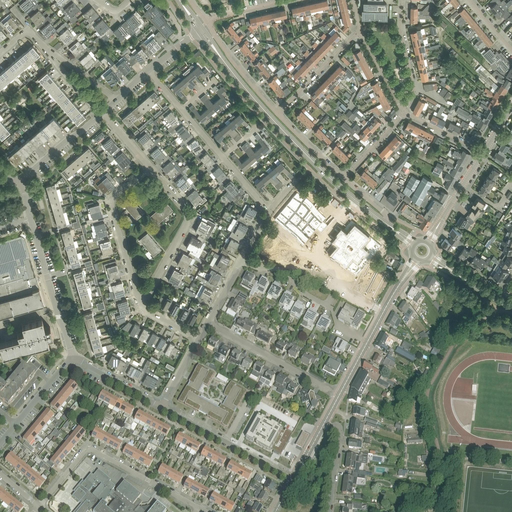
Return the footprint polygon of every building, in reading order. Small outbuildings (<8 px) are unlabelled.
[(24,0),(20,5),(23,9),(33,0),(24,0)] [(32,8),(34,10),(40,5),(38,3),(35,0),(33,0),(23,9),(27,13),(32,8)] [(58,6),(60,9),(65,4),(64,2),(66,0),(57,0),(60,4),(58,6)] [(325,0),(321,1),(322,8),(323,12),(328,11),(328,10),(332,10),(331,6),(328,7),(326,0),(325,0)] [(363,10),(363,18),(371,18),(371,17),(379,17),(379,18),(387,19),(388,11),(386,11),(387,3),(384,3),(383,0),(368,0),(367,3),(365,3),(364,4),(362,4),(362,10),(363,10)] [(451,1),(448,3),(444,7),(446,9),(453,4),(456,7),(460,3),(457,0),(452,0),(451,2),(451,1)] [(491,8),(495,13),(501,7),(496,1),(496,0),(491,0),(490,1),(494,5),(491,8)] [(68,13),(76,5),(73,1),(67,6),(65,4),(60,9),(62,11),(65,15),(68,13)] [(150,3),(148,1),(144,4),(147,8),(144,11),(163,32),(167,36),(175,29),(171,25),(167,21),(164,17),(163,15),(161,14),(163,12),(155,3),(153,5),(151,2),(150,3)] [(347,9),(346,3),(339,4),(341,11),(347,9)] [(436,8),(433,6),(430,3),(424,9),(427,13),(431,9),(433,11),(436,8)] [(30,17),(34,21),(42,13),(39,9),(41,7),(40,5),(34,10),(36,12),(30,17)] [(76,5),(68,13),(71,17),(69,19),(71,21),(76,17),(74,14),(80,9),(76,5)] [(305,22),(307,22),(306,20),(303,5),(297,7),(299,14),(302,13),(303,17),(304,20),(305,22)] [(92,6),(88,10),(83,14),(87,18),(95,11),(92,6)] [(293,15),(295,15),(296,21),(300,20),(299,14),(297,7),(291,8),(293,15)] [(501,7),(495,13),(499,18),(502,15),(505,19),(510,14),(506,8),(503,10),(501,7)] [(459,23),(460,22),(469,14),(464,8),(459,12),(462,15),(456,20),(459,23)] [(347,9),(341,11),(343,18),(349,16),(347,9)] [(95,11),(87,18),(90,22),(85,26),(87,28),(90,26),(95,22),(93,20),(99,15),(95,11)] [(11,16),(7,19),(15,28),(18,25),(15,21),(17,20),(15,18),(16,17),(11,12),(9,14),(11,16)] [(45,22),(50,17),(48,15),(46,17),(42,13),(34,21),(37,25),(43,20),(45,22)] [(136,17),(134,13),(130,17),(137,26),(141,22),(143,25),(145,23),(138,14),(138,15),(136,17)] [(466,20),(469,24),(474,20),(469,14),(460,22),(462,24),(464,22),(466,20)] [(265,31),(263,22),(261,15),(255,16),(257,23),(260,23),(262,33),(265,32),(265,31)] [(349,16),(343,18),(344,25),(351,23),(349,16)] [(41,29),(44,33),(53,26),(50,22),(52,19),(50,17),(45,22),(46,24),(41,29)] [(130,26),(128,28),(137,38),(139,36),(135,31),(139,28),(137,26),(130,17),(125,20),(130,26)] [(10,32),(15,28),(7,19),(3,23),(1,21),(0,21),(0,23),(4,28),(5,26),(10,32)] [(95,22),(90,26),(92,28),(94,26),(97,30),(106,23),(102,19),(97,24),(95,22)] [(464,34),(466,36),(474,29),(475,29),(479,25),(474,20),(469,24),(472,27),(464,34)] [(231,27),(234,24),(232,22),(225,28),(230,35),(235,31),(231,27)] [(59,35),(62,39),(71,31),(73,29),(68,23),(62,28),(64,30),(59,35)] [(96,42),(100,38),(105,34),(104,32),(110,27),(106,23),(97,30),(101,34),(94,40),(96,42)] [(133,39),(136,37),(137,38),(128,28),(126,30),(121,24),(117,27),(125,36),(127,39),(130,36),(133,39)] [(479,35),(484,31),(479,25),(475,29),(474,29),(466,36),(468,38),(471,37),(477,32),(479,35)] [(57,29),(53,26),(44,33),(48,37),(52,34),(57,29)] [(125,36),(117,27),(113,31),(116,35),(121,40),(125,36)] [(341,36),(335,31),(336,30),(334,28),(329,33),(331,35),(336,41),(341,36)] [(411,32),(412,38),(413,39),(426,36),(425,33),(422,34),(421,29),(417,30),(417,31),(416,31),(411,32)] [(71,31),(62,39),(66,43),(69,40),(70,41),(72,40),(73,40),(78,36),(77,34),(74,35),(71,31)] [(155,35),(150,40),(157,49),(161,46),(159,43),(165,38),(159,31),(155,35)] [(235,31),(230,35),(236,42),(244,36),(242,34),(239,36),(235,31)] [(479,35),(477,37),(479,40),(476,43),(474,45),(476,47),(478,45),(479,44),(482,43),(484,41),(489,37),(484,31),(479,35)] [(252,32),(247,37),(249,40),(253,38),(257,43),(259,42),(252,32)] [(69,48),(73,52),(82,44),(78,40),(80,38),(83,36),(81,33),(79,35),(78,36),(73,40),(75,42),(69,48)] [(320,37),(325,42),(323,44),(328,49),(332,45),(327,40),(322,35),(320,37)] [(331,35),(328,38),(327,40),(332,45),(336,41),(331,35)] [(414,46),(421,44),(421,45),(424,44),(423,39),(426,39),(426,36),(413,39),(414,46)] [(478,45),(476,47),(479,50),(480,48),(481,49),(487,44),(489,46),(490,46),(494,42),(489,37),(484,41),(482,43),(479,44),(478,45)] [(157,49),(150,40),(148,38),(144,41),(141,43),(146,49),(148,47),(153,53),(157,49)] [(239,46),(245,53),(250,49),(247,45),(249,43),(247,40),(243,43),(239,46)] [(316,46),(318,48),(324,54),(328,49),(323,44),(320,42),(318,44),(313,40),(311,42),(313,43),(316,46)] [(141,47),(137,51),(145,60),(149,56),(144,50),(146,49),(141,43),(139,45),(141,47)] [(82,51),(84,53),(89,48),(87,46),(85,48),(82,44),(73,52),(76,56),(82,51)] [(431,47),(428,47),(425,48),(424,44),(421,45),(421,44),(414,46),(416,53),(422,51),(429,50),(432,49),(431,47)] [(33,45),(29,48),(37,57),(40,54),(33,45)] [(273,45),(269,48),(274,54),(278,51),(273,45)] [(29,48),(26,51),(33,60),(37,57),(29,48)] [(89,48),(84,53),(86,55),(80,60),(83,64),(92,56),(89,52),(91,50),(89,48)] [(133,54),(138,59),(141,63),(145,60),(137,51),(135,48),(131,52),(133,54)] [(318,48),(314,53),(319,58),(324,54),(318,48)] [(490,48),(484,53),(483,54),(491,63),(497,69),(501,72),(509,77),(511,79),(511,64),(501,51),(499,53),(497,51),(495,52),(496,53),(495,53),(490,48)] [(253,54),(250,49),(245,53),(251,60),(258,54),(256,52),(253,54)] [(306,50),(305,52),(307,54),(310,57),(315,62),(319,58),(314,53),(312,50),(310,52),(309,52),(306,50)] [(358,59),(364,56),(361,50),(355,53),(352,54),(356,61),(358,59)] [(30,63),(33,60),(26,51),(22,54),(30,63)] [(416,53),(417,60),(424,58),(422,51),(416,53)] [(315,62),(310,57),(307,54),(305,52),(303,54),(305,56),(304,57),(307,60),(305,61),(311,67),(315,62)] [(26,66),(30,63),(22,54),(19,57),(26,66)] [(127,62),(129,60),(125,55),(118,60),(119,60),(120,62),(121,62),(128,71),(132,68),(127,62)] [(340,58),(347,65),(351,62),(343,55),(340,58)] [(93,63),(94,65),(100,60),(98,58),(95,60),(92,56),(83,64),(87,68),(93,63)] [(364,56),(358,59),(360,62),(356,64),(357,65),(354,67),(355,69),(358,67),(367,62),(364,56)] [(19,57),(15,60),(23,69),(26,66),(19,57)] [(438,59),(432,61),(429,62),(428,57),(424,58),(417,60),(419,67),(432,64),(438,62),(438,59)] [(254,64),(259,71),(264,67),(267,65),(261,58),(254,64)] [(307,71),(301,65),(299,63),(296,61),(294,58),(292,60),(295,62),(294,63),(297,65),(295,67),(294,67),(302,75),(307,71)] [(301,61),(298,59),(296,61),(299,63),(301,65),(307,71),(311,67),(305,61),(304,63),(301,60),(301,61)] [(19,72),(23,69),(15,60),(12,63),(19,72)] [(124,75),(128,71),(121,62),(120,62),(119,60),(115,63),(112,65),(117,70),(119,69),(124,75)] [(279,70),(282,67),(285,65),(284,61),(277,67),(279,70)] [(358,67),(355,69),(356,71),(359,70),(360,71),(363,69),(365,71),(371,68),(367,62),(358,67)] [(12,63),(8,66),(16,75),(19,72),(12,63)] [(497,69),(491,63),(489,65),(495,71),(492,74),(499,81),(502,83),(502,84),(508,88),(511,81),(511,80),(507,78),(500,73),(497,70),(496,69),(497,69)] [(419,67),(421,73),(427,72),(426,68),(430,67),(433,66),(432,64),(419,67)] [(112,69),(108,73),(116,82),(120,78),(115,72),(117,70),(112,65),(110,67),(112,69)] [(273,72),(271,69),(267,65),(264,67),(259,71),(265,78),(273,72)] [(344,77),(347,75),(350,78),(353,75),(347,69),(346,70),(340,65),(336,69),(344,77)] [(8,66),(5,69),(12,78),(16,75),(8,66)] [(198,66),(192,71),(196,76),(200,73),(204,78),(210,73),(206,68),(203,71),(198,66)] [(282,67),(279,70),(276,72),(279,76),(285,71),(282,67)] [(302,75),(294,67),(290,71),(298,80),(302,75)] [(368,78),(370,77),(374,75),(371,68),(365,71),(368,78)] [(504,95),(508,88),(502,84),(500,87),(489,76),(491,74),(485,68),(483,71),(481,70),(479,73),(497,91),(504,95)] [(5,69),(1,72),(9,81),(12,78),(5,69)] [(336,69),(332,74),(337,79),(339,77),(342,80),(344,77),(336,69)] [(38,79),(41,82),(50,75),(47,71),(38,79)] [(192,79),(196,76),(192,71),(185,76),(194,87),(197,85),(192,79)] [(9,81),(1,72),(0,73),(0,77),(5,84),(9,81)] [(429,79),(427,72),(421,73),(422,80),(429,79)] [(112,85),(116,82),(108,73),(104,76),(112,85)] [(335,86),(336,86),(338,88),(340,86),(337,84),(340,82),(337,79),(332,74),(328,78),(333,83),(335,86)] [(53,78),(50,75),(41,82),(44,86),(53,78)] [(185,76),(182,80),(179,76),(176,79),(179,82),(183,87),(187,84),(192,89),(194,87),(185,76)] [(268,82),(274,89),(279,85),(275,80),(277,78),(276,76),(268,82)] [(44,86),(47,89),(56,82),(53,78),(44,86)] [(328,78),(324,82),(329,88),(333,83),(328,78)] [(179,82),(176,79),(173,81),(176,84),(173,87),(181,98),(184,95),(179,90),(183,87),(179,82)] [(285,80),(279,85),(274,89),(279,96),(282,93),(285,96),(291,91),(287,87),(282,89),(281,87),(287,83),(285,80)] [(375,90),(381,87),(378,81),(372,84),(370,82),(361,87),(357,95),(359,99),(370,93),(368,90),(373,87),(375,90)] [(47,89),(50,92),(59,85),(56,82),(47,89)] [(327,94),(330,97),(332,95),(329,93),(332,90),(329,88),(324,82),(319,87),(325,92),(327,94)] [(50,92),(53,96),(62,88),(59,85),(50,92)] [(226,108),(226,106),(226,105),(229,102),(224,96),(227,93),(221,87),(216,92),(220,97),(217,100),(225,109),(226,108)] [(319,87),(315,91),(320,96),(325,92),(319,87)] [(379,97),(378,96),(384,93),(381,87),(375,90),(375,91),(373,92),(375,96),(371,98),(366,100),(367,103),(372,100),(375,99),(379,97)] [(444,97),(448,91),(443,87),(439,93),(444,97)] [(65,92),(62,88),(53,96),(56,99),(65,92)] [(485,88),(485,91),(487,92),(501,100),(504,95),(497,91),(495,93),(485,88)] [(154,91),(150,95),(155,102),(160,98),(154,91)] [(320,96),(315,91),(311,95),(316,101),(320,96)] [(56,99),(59,103),(68,95),(65,92),(56,99)] [(487,92),(486,95),(491,98),(492,97),(493,98),(491,101),(498,105),(501,100),(487,92)] [(384,93),(378,96),(379,97),(382,103),(387,100),(384,93)] [(59,103),(62,106),(71,99),(68,95),(59,103)] [(150,95),(145,99),(151,106),(155,102),(150,95)] [(421,96),(416,105),(422,108),(425,102),(422,100),(423,97),(421,96)] [(457,97),(453,105),(458,108),(456,111),(475,122),(474,124),(480,128),(480,127),(484,129),(487,123),(473,115),(473,114),(471,113),(472,112),(463,106),(459,105),(462,101),(462,100),(457,97)] [(224,109),(225,109),(217,100),(213,103),(208,98),(206,100),(215,110),(218,107),(221,110),(223,108),(224,109)] [(74,102),(71,99),(62,106),(65,110),(74,102)] [(146,110),(151,106),(145,99),(140,103),(146,110)] [(431,99),(429,104),(430,104),(429,106),(434,108),(437,102),(431,99)] [(490,118),(495,111),(482,102),(482,101),(480,99),(477,103),(486,109),(483,114),(490,118)] [(483,99),(482,101),(482,102),(495,111),(497,106),(491,102),(490,102),(487,100),(486,101),(483,99)] [(204,111),(208,116),(211,118),(213,116),(211,114),(215,110),(206,100),(203,102),(208,108),(204,111)] [(315,109),(318,106),(311,100),(309,103),(315,109)] [(376,106),(374,108),(376,110),(380,114),(383,111),(391,106),(387,100),(382,103),(376,106)] [(77,106),(74,102),(65,110),(68,113),(77,106)] [(347,107),(346,106),(342,102),(342,103),(339,105),(339,106),(344,111),(347,108),(347,107)] [(142,114),(146,110),(140,103),(136,107),(142,114)] [(424,118),(426,115),(423,114),(424,112),(421,111),(422,108),(416,105),(413,112),(419,115),(424,118)] [(441,114),(444,110),(445,107),(441,105),(436,116),(433,114),(430,120),(436,124),(441,114)] [(68,113),(71,116),(69,118),(80,109),(77,106),(68,113)] [(131,111),(139,119),(143,115),(142,114),(136,107),(131,111)] [(304,121),(308,117),(310,114),(306,110),(304,108),(297,115),(304,121)] [(83,113),(80,109),(69,118),(72,121),(73,119),(74,120),(83,113)] [(160,115),(162,118),(166,122),(175,115),(171,110),(170,112),(167,109),(160,115)] [(208,121),(211,118),(208,116),(204,111),(200,114),(196,109),(193,111),(202,122),(206,118),(208,121)] [(353,116),(355,114),(353,112),(350,110),(346,114),(350,118),(352,116),(353,116)] [(138,119),(139,119),(131,111),(126,115),(132,121),(137,118),(138,119)] [(473,111),(472,112),(471,113),(473,114),(473,115),(487,123),(490,118),(483,114),(478,111),(477,113),(473,111)] [(86,116),(83,113),(74,120),(77,123),(86,116)] [(231,117),(237,124),(241,121),(246,126),(248,124),(239,114),(236,117),(233,114),(231,117)] [(445,121),(447,118),(446,117),(441,114),(436,124),(443,127),(446,121),(445,121)] [(128,125),(132,121),(126,115),(122,119),(128,125)] [(167,129),(169,132),(178,125),(176,123),(179,120),(175,115),(166,122),(170,127),(167,129)] [(373,115),(369,119),(377,126),(381,122),(376,117),(373,115)] [(53,117),(50,120),(57,128),(61,126),(59,123),(57,122),(53,117)] [(231,117),(230,118),(228,119),(230,122),(227,124),(236,135),(238,133),(234,127),(237,124),(231,117)] [(315,118),(312,121),(308,117),(304,121),(310,127),(317,120),(315,118)] [(377,126),(369,119),(368,121),(367,121),(366,121),(364,119),(362,121),(373,131),(377,126)] [(50,120),(47,123),(54,131),(57,128),(50,120)] [(341,125),(350,134),(354,130),(345,121),(341,125)] [(363,125),(361,128),(369,135),(373,131),(362,121),(360,123),(363,125)] [(410,134),(412,131),(415,125),(409,121),(404,130),(404,131),(410,134)] [(452,131),(456,124),(450,122),(447,129),(452,131)] [(50,134),(54,131),(47,123),(43,126),(50,134)] [(178,125),(169,132),(171,134),(174,132),(178,136),(187,129),(183,124),(180,127),(178,125)] [(227,124),(221,130),(218,127),(225,135),(229,132),(233,137),(236,135),(227,124)] [(457,134),(460,130),(461,127),(456,124),(452,131),(457,134)] [(315,132),(321,138),(325,134),(321,129),(324,127),(321,125),(315,132)] [(421,128),(415,125),(412,131),(418,134),(421,128)] [(43,126),(40,129),(47,137),(50,134),(43,126)] [(478,129),(474,127),(473,126),(472,129),(475,131),(472,135),(479,139),(482,133),(477,131),(478,129)] [(7,127),(0,133),(0,136),(2,138),(10,131),(7,127)] [(225,135),(218,127),(216,130),(218,132),(214,136),(223,146),(225,144),(221,138),(225,135)] [(355,131),(359,135),(361,136),(365,140),(369,135),(361,128),(360,127),(355,131)] [(142,144),(149,137),(146,133),(148,131),(145,128),(140,133),(142,135),(138,139),(142,144)] [(423,139),(425,137),(428,131),(421,128),(418,134),(421,135),(420,138),(423,139)] [(36,132),(43,140),(47,137),(40,129),(36,132)] [(182,141),(184,143),(191,137),(190,135),(191,134),(187,129),(178,136),(182,141)] [(345,131),(340,136),(343,139),(348,133),(345,131)] [(429,143),(431,140),(434,134),(428,131),(425,137),(423,139),(429,143)] [(36,132),(33,135),(40,143),(43,140),(36,132)] [(105,135),(102,132),(93,139),(97,143),(105,135)] [(465,132),(462,137),(470,141),(470,140),(476,144),(479,139),(472,135),(471,138),(467,135),(467,133),(465,132)] [(327,144),(331,141),(334,137),(332,135),(330,138),(326,134),(325,134),(321,138),(327,144)] [(33,135),(30,138),(37,146),(40,143),(33,135)] [(400,147),(400,148),(405,142),(402,139),(401,140),(396,135),(392,140),(400,147)] [(102,147),(104,146),(107,149),(114,142),(110,137),(106,140),(104,138),(98,143),(102,147)] [(159,137),(153,142),(149,137),(142,144),(146,148),(150,145),(152,147),(158,142),(161,140),(159,137)] [(184,143),(186,146),(190,150),(192,148),(199,143),(195,138),(193,139),(191,137),(184,143)] [(37,146),(30,138),(26,141),(33,149),(37,146)] [(262,145),(258,148),(265,156),(267,154),(265,151),(269,148),(260,138),(257,140),(262,145)] [(388,144),(393,149),(396,152),(400,147),(392,140),(388,144)] [(26,141),(23,143),(30,152),(33,149),(26,141)] [(507,151),(511,153),(511,148),(509,147),(510,146),(503,141),(499,148),(503,150),(506,152),(507,151)] [(107,156),(109,159),(116,153),(114,150),(118,147),(114,142),(107,149),(105,150),(109,155),(107,156)] [(162,151),(158,147),(160,145),(158,142),(152,147),(154,149),(150,153),(154,157),(162,151)] [(332,149),(338,155),(343,150),(339,146),(341,144),(339,142),(332,149)] [(19,147),(26,155),(30,152),(23,143),(19,147)] [(194,155),(196,157),(201,152),(200,150),(203,147),(199,143),(192,148),(196,153),(194,155)] [(388,144),(384,149),(392,156),(396,152),(393,149),(388,144)] [(256,159),(262,153),(264,156),(265,156),(258,148),(254,152),(250,146),(247,149),(256,159)] [(452,146),(450,149),(454,151),(454,152),(467,159),(471,153),(464,149),(462,152),(452,146)] [(19,147),(16,149),(23,158),(26,155),(19,147)] [(84,151),(90,158),(94,154),(89,147),(84,151)] [(14,148),(11,151),(20,161),(23,158),(16,149),(16,150),(14,148)] [(249,156),(246,159),(250,164),(256,159),(247,149),(245,151),(249,156)] [(385,158),(387,156),(389,159),(392,156),(384,149),(380,153),(385,158)] [(352,154),(349,152),(347,155),(343,150),(338,155),(345,161),(352,154)] [(501,163),(502,162),(505,165),(506,164),(510,166),(511,162),(511,158),(509,157),(508,159),(505,157),(507,155),(504,153),(500,150),(498,153),(497,152),(493,158),(497,160),(501,163)] [(20,161),(11,151),(12,153),(9,156),(16,164),(20,161)] [(85,162),(90,158),(84,151),(79,155),(85,162)] [(111,161),(115,158),(119,163),(127,156),(122,151),(118,155),(116,153),(109,159),(110,161),(111,161)] [(162,151),(154,157),(158,163),(162,159),(164,161),(170,156),(168,154),(165,156),(162,151)] [(204,155),(201,152),(196,157),(198,160),(200,158),(204,162),(211,156),(207,152),(204,155)] [(454,152),(452,154),(451,156),(458,160),(457,161),(464,165),(467,159),(454,152)] [(85,162),(79,155),(75,159),(81,166),(85,162)] [(119,163),(116,165),(120,170),(121,169),(123,172),(129,167),(126,164),(131,161),(127,156),(119,163)] [(172,159),(170,156),(164,161),(166,164),(162,167),(166,172),(176,163),(172,159)] [(206,168),(208,171),(213,166),(212,164),(215,161),(211,156),(204,162),(208,167),(206,168)] [(250,164),(246,159),(242,162),(237,157),(234,159),(243,170),(247,166),(250,164)] [(455,165),(447,160),(444,158),(443,161),(446,163),(461,171),(464,165),(457,161),(455,165)] [(70,163),(76,170),(81,166),(75,159),(70,163)] [(275,167),(279,172),(283,169),(287,174),(290,172),(281,162),(275,167)] [(401,170),(403,166),(398,162),(393,167),(392,168),(397,172),(399,173),(399,172),(401,170)] [(435,167),(442,171),(444,166),(437,162),(435,167)] [(76,170),(70,163),(66,167),(72,174),(76,170)] [(176,175),(182,171),(185,168),(184,167),(183,165),(180,168),(176,163),(166,172),(171,177),(175,173),(176,175)] [(461,171),(446,163),(444,165),(453,170),(451,173),(453,175),(457,177),(461,171)] [(410,168),(405,165),(404,165),(403,166),(401,170),(407,174),(410,168)] [(212,172),(216,177),(223,171),(219,166),(215,169),(213,166),(208,171),(210,174),(212,172)] [(67,178),(72,174),(66,167),(61,171),(67,178)] [(268,173),(277,183),(279,181),(275,176),(279,172),(275,167),(268,173)] [(367,181),(371,176),(367,172),(369,169),(367,167),(360,175),(367,181)] [(489,175),(495,180),(500,172),(494,167),(489,175)] [(384,181),(380,185),(381,186),(378,190),(381,193),(384,189),(390,182),(389,182),(393,178),(390,176),(395,170),(393,168),(384,178),(386,179),(385,179),(384,181)] [(184,173),(182,171),(176,175),(179,178),(174,181),(178,186),(186,179),(188,178),(184,173)] [(216,180),(220,185),(218,187),(227,179),(225,176),(227,175),(223,171),(216,177),(218,179),(216,180)] [(100,178),(109,188),(113,184),(110,180),(112,178),(108,172),(100,178)] [(444,186),(446,187),(450,189),(457,178),(447,172),(443,178),(447,181),(444,186)] [(268,173),(266,174),(265,173),(262,173),(259,175),(266,183),(270,180),(274,185),(277,183),(268,173)] [(374,174),(374,173),(371,176),(367,181),(374,187),(381,179),(374,174)] [(266,183),(259,175),(262,178),(255,184),(264,194),(267,192),(262,186),(266,183)] [(443,202),(426,192),(430,185),(430,186),(433,181),(424,176),(423,178),(421,180),(412,175),(406,186),(402,192),(406,195),(411,198),(419,204),(423,207),(426,209),(429,211),(435,215),(435,214),(439,208),(443,202)] [(497,181),(495,180),(489,175),(483,184),(490,188),(492,189),(497,181)] [(109,188),(100,178),(100,179),(99,176),(94,181),(95,183),(93,185),(98,190),(100,188),(104,192),(109,188)] [(190,184),(186,180),(186,179),(178,186),(183,191),(187,187),(189,190),(194,185),(192,182),(190,184)] [(228,190),(224,194),(235,185),(231,180),(229,181),(227,179),(218,187),(221,190),(225,187),(228,190)] [(48,192),(56,189),(55,184),(46,186),(48,192)] [(483,184),(478,192),(484,196),(490,188),(483,184)] [(191,200),(198,194),(194,189),(196,188),(194,185),(189,190),(191,192),(187,196),(191,200)] [(230,201),(232,199),(239,193),(237,190),(239,189),(235,185),(224,194),(230,201)] [(430,186),(430,185),(426,192),(443,202),(448,193),(442,190),(440,194),(434,191),(436,189),(430,186)] [(48,192),(50,198),(58,195),(56,189),(48,192)] [(394,204),(398,200),(398,199),(395,197),(397,195),(392,191),(387,198),(394,204)] [(242,196),(241,195),(239,193),(232,199),(234,201),(235,203),(243,196),(242,196)] [(198,194),(191,200),(195,205),(199,202),(201,204),(207,199),(204,197),(202,198),(198,194)] [(51,204),(60,201),(58,195),(50,198),(51,204)] [(406,195),(402,199),(408,203),(411,198),(406,195)] [(127,209),(135,202),(130,197),(131,197),(130,196),(122,204),(123,204),(127,209)] [(470,214),(475,219),(479,213),(481,214),(485,209),(483,208),(486,203),(477,198),(474,203),(472,201),(471,204),(475,206),(473,209),(471,208),(468,212),(470,214)] [(326,217),(305,200),(284,225),(305,242),(326,217)] [(62,207),(60,201),(51,204),(53,209),(62,207)] [(89,207),(91,213),(101,210),(99,204),(94,205),(93,202),(86,204),(87,207),(89,207)] [(127,209),(132,214),(139,208),(135,202),(127,209)] [(166,203),(161,207),(168,215),(173,210),(173,211),(166,202),(166,203)] [(257,210),(248,205),(246,204),(243,209),(246,211),(254,215),(257,210)] [(63,213),(62,207),(53,209),(55,215),(63,213)] [(162,219),(168,215),(161,207),(156,212),(162,219)] [(425,213),(424,216),(425,217),(431,221),(435,215),(429,211),(426,209),(423,207),(421,210),(425,213)] [(144,213),(139,208),(132,214),(136,219),(136,220),(144,213),(144,212),(144,213)] [(91,222),(98,220),(97,217),(103,216),(101,210),(91,213),(93,218),(86,220),(87,223),(91,222)] [(241,215),(239,218),(245,221),(247,219),(251,221),(254,215),(246,211),(243,216),(241,215)] [(150,216),(157,225),(158,224),(157,224),(162,219),(156,212),(151,216),(150,216)] [(55,215),(56,221),(65,219),(63,213),(55,215)] [(417,216),(419,217),(417,220),(422,222),(419,226),(426,230),(429,226),(432,221),(431,221),(425,217),(424,216),(419,213),(417,216)] [(470,214),(465,218),(461,216),(457,222),(461,225),(463,226),(468,229),(471,223),(472,224),(476,220),(475,219),(470,214)] [(239,218),(238,217),(234,225),(233,225),(245,232),(248,226),(244,224),(245,221),(239,218)] [(65,219),(56,221),(58,227),(67,224),(65,219)] [(201,219),(198,225),(207,230),(209,225),(212,226),(214,223),(212,222),(207,219),(206,222),(201,219)] [(95,225),(96,231),(106,228),(104,222),(99,223),(98,220),(91,222),(92,226),(95,225)] [(209,231),(207,230),(198,225),(195,231),(200,233),(198,236),(204,240),(206,236),(209,231)] [(232,231),(230,234),(237,237),(238,235),(242,237),(245,232),(233,225),(230,230),(232,231)] [(347,235),(342,231),(335,239),(340,244),(334,251),(337,253),(336,254),(344,261),(345,260),(347,262),(349,260),(353,255),(358,259),(366,250),(361,246),(368,237),(366,235),(358,228),(355,226),(347,235)] [(97,240),(104,239),(103,235),(108,234),(106,228),(96,231),(97,233),(95,234),(96,237),(93,238),(94,241),(97,240)] [(454,236),(452,239),(460,244),(462,246),(464,243),(460,240),(459,240),(461,238),(459,237),(461,233),(457,231),(453,228),(449,233),(454,236)] [(62,232),(63,238),(72,235),(70,230),(62,232)] [(140,240),(144,245),(152,239),(147,234),(148,233),(139,240),(140,240)] [(235,240),(237,237),(230,234),(229,237),(228,238),(230,239),(228,243),(236,247),(239,242),(235,240)] [(0,241),(0,282),(24,276),(24,278),(35,275),(24,237),(21,235),(0,241)] [(74,241),(72,235),(63,238),(65,244),(74,241)] [(192,236),(189,242),(198,247),(198,246),(200,247),(203,242),(204,240),(198,236),(197,239),(192,236)] [(267,254),(275,241),(267,237),(262,246),(266,248),(264,253),(265,253),(267,254)] [(458,243),(460,244),(452,239),(450,242),(445,238),(442,244),(450,249),(452,246),(454,248),(458,243)] [(104,239),(97,240),(98,243),(100,243),(102,249),(111,246),(110,239),(104,241),(104,239)] [(152,239),(144,245),(149,250),(156,244),(152,239)] [(511,247),(509,246),(510,243),(506,242),(506,241),(503,240),(502,244),(505,245),(503,251),(506,252),(509,253),(511,254),(511,247)] [(67,250),(75,247),(74,241),(65,244),(67,250)] [(275,241),(267,254),(270,256),(271,256),(273,252),(277,254),(282,245),(275,241)] [(191,250),(189,253),(195,256),(198,257),(200,254),(197,253),(200,247),(198,246),(198,247),(189,242),(186,247),(191,250)] [(228,243),(226,242),(223,247),(221,250),(228,253),(229,251),(233,253),(236,247),(228,243)] [(153,256),(162,249),(161,249),(156,244),(149,250),(153,256)] [(280,261),(282,263),(289,249),(282,245),(277,254),(281,256),(279,261),(280,261)] [(113,252),(111,246),(102,249),(103,254),(101,255),(102,258),(109,256),(108,253),(113,252)] [(67,250),(68,255),(77,253),(75,247),(67,250)] [(467,254),(470,256),(474,250),(471,248),(469,250),(464,247),(462,251),(459,255),(464,259),(467,254)] [(292,262),(297,253),(289,249),(282,263),(285,264),(288,260),(292,262)] [(217,258),(227,264),(230,258),(226,256),(228,253),(221,250),(220,253),(222,254),(221,256),(215,252),(213,255),(213,256),(217,258)] [(475,266),(475,265),(480,258),(475,255),(477,252),(474,250),(470,256),(473,258),(470,262),(475,266)] [(401,269),(404,263),(398,260),(400,258),(400,257),(398,256),(397,256),(395,255),(395,254),(390,251),(388,255),(395,260),(393,264),(401,269)] [(183,252),(180,258),(189,263),(192,257),(194,259),(195,256),(189,253),(188,255),(183,252)] [(511,257),(508,255),(509,253),(506,252),(502,259),(500,262),(506,265),(508,263),(511,265),(511,257)] [(68,255),(70,261),(79,259),(77,253),(68,255)] [(297,253),(292,262),(296,264),(294,269),(297,271),(304,257),(297,253)] [(303,268),(307,270),(312,261),(304,257),(297,271),(300,272),(303,268)] [(487,266),(487,265),(491,260),(488,258),(486,261),(481,257),(480,258),(475,265),(480,269),(484,264),(487,266)] [(186,272),(187,272),(189,274),(191,271),(189,270),(191,267),(188,265),(189,263),(180,258),(177,264),(182,266),(180,269),(186,272)] [(227,264),(217,258),(213,266),(221,271),(223,268),(224,269),(227,264)] [(80,265),(79,259),(70,261),(72,267),(80,265)] [(309,277),(312,279),(319,266),(312,261),(307,270),(311,273),(309,277)] [(500,262),(499,261),(497,263),(494,269),(493,269),(496,271),(497,271),(497,272),(504,276),(505,277),(509,272),(504,268),(506,265),(500,262)] [(103,264),(104,268),(105,270),(108,270),(109,273),(118,270),(117,264),(111,265),(110,262),(103,264)] [(209,272),(212,273),(211,275),(218,280),(221,274),(220,273),(221,271),(213,266),(209,272)] [(327,270),(319,266),(312,279),(315,280),(315,281),(318,276),(322,279),(327,270)] [(364,276),(362,274),(353,290),(372,300),(385,275),(369,266),(364,276)] [(174,269),(171,274),(180,279),(183,274),(185,275),(186,272),(180,269),(179,271),(174,269)] [(73,273),(75,279),(84,276),(82,270),(73,273)] [(108,279),(109,282),(116,280),(115,277),(120,276),(118,270),(109,273),(110,278),(108,279)] [(327,270),(322,279),(326,281),(324,285),(325,286),(327,287),(334,274),(327,270)] [(497,271),(496,271),(493,276),(490,274),(488,277),(494,281),(496,278),(501,281),(504,276),(497,272),(497,271)] [(250,291),(252,291),(256,283),(257,282),(253,280),(255,277),(254,277),(255,276),(253,275),(252,276),(247,273),(243,281),(247,283),(245,287),(250,290),(250,291)] [(183,281),(180,279),(171,274),(168,280),(173,283),(171,285),(178,289),(179,286),(180,286),(183,281)] [(39,287),(35,275),(24,278),(24,276),(0,282),(0,316),(44,304),(42,299),(39,287)] [(216,285),(218,280),(211,275),(210,275),(207,280),(203,278),(197,275),(196,278),(201,280),(201,281),(202,281),(204,282),(210,286),(212,283),(216,285)] [(75,279),(77,284),(85,282),(84,276),(75,279)] [(417,285),(422,287),(430,292),(434,286),(436,282),(428,277),(424,285),(422,284),(422,283),(419,282),(417,285)] [(259,285),(256,283),(252,291),(255,293),(258,294),(259,292),(264,294),(269,284),(267,283),(268,281),(262,278),(259,285)] [(112,285),(114,291),(124,288),(122,282),(117,283),(116,280),(109,282),(110,286),(112,285)] [(78,290),(87,288),(90,287),(89,281),(85,282),(77,284),(78,290)] [(204,286),(202,291),(210,296),(213,290),(209,288),(210,286),(204,282),(203,284),(202,285),(204,286)] [(268,295),(273,298),(274,295),(278,297),(282,290),(277,287),(279,285),(275,282),(268,295)] [(412,289),(408,297),(410,298),(413,300),(417,303),(422,295),(420,294),(422,291),(420,290),(416,287),(414,290),(412,289)] [(89,294),(87,288),(78,290),(80,296),(89,294)] [(114,300),(121,298),(120,295),(125,294),(124,288),(114,291),(108,292),(110,299),(113,298),(114,300)] [(207,301),(210,296),(202,291),(199,296),(197,295),(195,298),(201,302),(203,299),(207,301)] [(279,304),(284,307),(291,311),(295,303),(293,302),(294,299),(289,296),(291,293),(287,291),(279,304)] [(90,299),(89,294),(80,296),(82,302),(90,299)] [(166,310),(167,307),(171,299),(167,297),(166,299),(161,296),(158,302),(162,305),(161,307),(166,310)] [(117,303),(119,309),(129,306),(127,300),(122,301),(121,298),(114,300),(115,304),(117,303)] [(176,312),(179,306),(180,304),(176,302),(176,301),(172,298),(171,299),(167,307),(171,310),(170,312),(174,314),(176,312)] [(92,305),(90,299),(82,302),(84,308),(92,305)] [(228,310),(233,312),(236,314),(240,307),(243,308),(245,303),(238,299),(236,302),(233,301),(228,310)] [(411,300),(409,303),(417,314),(421,308),(418,307),(419,305),(411,300)] [(291,314),(296,317),(297,315),(301,317),(302,314),(305,316),(307,312),(304,311),(305,309),(300,306),(302,303),(298,301),(291,314)] [(442,310),(436,301),(432,304),(438,312),(442,310)] [(180,303),(180,304),(179,306),(176,312),(180,315),(179,317),(183,319),(184,317),(189,309),(184,307),(185,306),(180,303)] [(404,303),(399,310),(403,313),(404,314),(404,315),(410,319),(412,316),(414,313),(409,309),(410,308),(408,306),(407,305),(404,303)] [(366,315),(346,304),(338,320),(346,324),(350,326),(357,330),(362,322),(363,323),(365,320),(363,319),(366,315)] [(120,314),(118,315),(116,316),(117,319),(121,318),(126,316),(125,313),(131,312),(129,306),(119,309),(120,314)] [(195,309),(190,307),(189,309),(184,317),(189,319),(187,322),(192,324),(198,314),(193,311),(195,309)] [(316,326),(317,323),(320,319),(317,317),(318,316),(313,313),(315,310),(311,308),(303,321),(308,323),(307,325),(312,327),(313,324),(316,326)] [(83,314),(85,320),(94,317),(92,312),(83,314)] [(316,328),(321,330),(323,328),(327,330),(331,322),(326,319),(327,317),(323,314),(316,328)] [(387,324),(391,327),(393,328),(399,317),(392,314),(387,324)] [(405,316),(402,320),(406,326),(410,320),(405,316)] [(95,323),(94,317),(85,320),(87,326),(95,323)] [(243,330),(249,321),(245,319),(244,322),(237,318),(233,326),(237,328),(238,327),(243,330)] [(52,336),(53,336),(50,326),(49,326),(49,327),(45,328),(44,326),(42,319),(22,325),(24,331),(17,333),(17,334),(18,334),(19,337),(2,342),(0,342),(0,354),(1,357),(1,356),(3,355),(3,356),(13,353),(42,344),(49,342),(48,339),(47,337),(52,335),(52,336)] [(254,335),(259,326),(249,321),(243,330),(250,333),(254,335)] [(129,333),(134,335),(135,333),(139,336),(143,330),(138,327),(139,325),(135,323),(134,325),(129,322),(122,328),(130,332),(129,333)] [(87,326),(88,332),(97,329),(95,323),(87,326)] [(262,342),(268,331),(259,326),(254,335),(257,336),(256,338),(262,342)] [(144,338),(148,341),(151,334),(147,332),(148,330),(144,327),(143,330),(139,336),(138,338),(142,340),(144,338)] [(90,337),(99,335),(97,329),(88,332),(90,337)] [(277,339),(272,336),(273,334),(268,331),(262,342),(269,345),(270,343),(274,344),(277,339)] [(152,343),(157,346),(161,338),(157,335),(153,332),(151,334),(148,341),(147,343),(151,345),(152,343)] [(382,334),(377,342),(385,345),(384,346),(387,347),(389,343),(391,340),(388,338),(389,338),(386,336),(382,334)] [(90,337),(92,343),(100,341),(99,335),(90,337)] [(163,355),(165,352),(169,344),(165,342),(166,339),(161,337),(161,338),(157,346),(156,347),(160,350),(158,352),(163,355)] [(217,353),(222,343),(219,342),(212,338),(208,346),(215,349),(214,351),(217,353)] [(335,344),(338,345),(336,349),(343,354),(346,349),(349,350),(351,346),(338,339),(335,344)] [(93,349),(102,347),(100,341),(92,343),(93,349)] [(170,342),(169,344),(165,352),(169,355),(170,353),(175,355),(178,349),(173,346),(175,344),(170,342)] [(280,342),(278,345),(276,349),(283,353),(284,350),(287,352),(288,349),(291,344),(287,342),(285,345),(280,342)] [(377,342),(375,346),(375,347),(375,348),(378,349),(378,348),(382,351),(384,352),(383,352),(387,354),(389,352),(392,354),(394,351),(390,349),(387,347),(384,346),(385,345),(377,342)] [(226,358),(228,355),(230,351),(224,347),(225,345),(222,343),(217,353),(220,354),(219,355),(226,358)] [(291,344),(288,349),(291,351),(290,354),(289,354),(289,355),(289,356),(295,360),(299,353),(295,351),(297,347),(291,344)] [(329,355),(331,350),(324,346),(322,351),(329,355)] [(104,352),(102,347),(93,349),(95,355),(104,352)] [(399,347),(396,352),(414,362),(415,360),(416,357),(409,353),(399,347)] [(434,349),(431,355),(438,359),(441,353),(434,349)] [(235,351),(233,355),(231,358),(237,362),(236,364),(239,365),(244,356),(242,354),(241,354),(235,351)] [(120,359),(121,357),(116,354),(113,352),(110,358),(108,362),(116,367),(120,359)] [(317,359),(313,357),(309,355),(308,357),(305,356),(303,359),(301,363),(308,367),(311,363),(314,364),(317,359)] [(249,371),(251,368),(253,363),(246,360),(248,357),(244,356),(239,365),(242,367),(249,371)] [(394,363),(395,363),(386,358),(385,360),(383,359),(377,356),(373,362),(377,364),(382,367),(384,364),(389,367),(390,366),(394,367),(396,364),(394,363)] [(132,376),(138,365),(132,363),(134,360),(131,358),(129,361),(125,369),(128,371),(127,373),(132,376)] [(125,369),(129,361),(127,360),(126,362),(120,359),(116,367),(121,370),(122,368),(125,369)] [(335,376),(340,366),(333,362),(333,361),(329,359),(324,369),(328,371),(327,373),(331,375),(331,374),(335,376)] [(363,368),(363,369),(367,371),(371,373),(372,371),(378,374),(380,371),(379,370),(380,368),(374,366),(371,364),(371,365),(366,362),(364,366),(364,365),(363,367),(363,368)] [(34,374),(21,363),(3,384),(0,381),(0,399),(3,402),(5,404),(8,406),(11,402),(12,402),(14,400),(13,399),(15,397),(16,398),(18,395),(17,394),(20,391),(21,392),(23,389),(22,389),(25,385),(26,386),(28,384),(27,383),(29,380),(30,381),(33,378),(32,377),(34,374)] [(257,363),(253,371),(251,375),(258,379),(259,376),(262,378),(267,368),(264,366),(264,367),(257,363)] [(215,373),(208,369),(199,364),(196,368),(194,371),(190,379),(189,382),(190,382),(188,386),(199,392),(203,384),(208,386),(209,384),(211,380),(213,377),(215,373)] [(141,378),(146,370),(147,368),(145,366),(143,369),(138,365),(132,376),(137,379),(138,377),(141,378)] [(267,368),(262,378),(260,380),(264,382),(265,380),(271,383),(273,380),(275,375),(269,372),(270,370),(267,368)] [(154,374),(154,373),(149,371),(148,371),(146,370),(141,378),(144,380),(143,381),(148,384),(152,376),(154,374)] [(352,389),(358,393),(358,395),(361,396),(366,388),(362,386),(366,380),(369,382),(371,379),(367,377),(368,375),(366,374),(361,371),(352,389)] [(228,379),(219,374),(217,378),(226,383),(228,379)] [(276,383),(274,387),(281,391),(282,389),(284,390),(286,388),(289,380),(287,379),(286,379),(280,375),(278,380),(276,383)] [(159,377),(158,379),(152,376),(148,384),(153,387),(156,383),(158,385),(162,379),(159,377)] [(388,379),(385,377),(382,376),(380,379),(387,383),(389,384),(391,386),(392,383),(388,381),(388,379)] [(284,390),(282,394),(287,396),(288,392),(293,395),(294,395),(295,395),(299,389),(298,388),(291,384),(293,382),(289,380),(286,388),(284,390)] [(73,392),(77,387),(71,381),(66,386),(73,392)] [(228,397),(223,406),(234,412),(236,408),(237,408),(239,406),(241,402),(243,398),(248,391),(231,382),(227,389),(224,395),(228,397)] [(62,391),(69,397),(73,392),(66,386),(62,391)] [(201,393),(199,392),(188,386),(187,386),(180,397),(178,401),(183,403),(184,402),(185,403),(185,404),(192,408),(196,411),(199,412),(199,411),(205,401),(199,397),(201,393)] [(310,406),(308,411),(306,410),(302,418),(304,419),(308,421),(311,416),(310,416),(311,413),(313,414),(316,409),(317,409),(318,407),(318,406),(319,405),(319,404),(318,403),(316,404),(315,402),(316,402),(315,401),(321,399),(321,398),(317,395),(315,396),(314,394),(304,388),(303,391),(301,389),(298,394),(297,395),(302,398),(301,400),(302,403),(310,401),(311,405),(310,406)] [(349,401),(354,402),(359,403),(361,396),(358,395),(358,393),(352,389),(349,401)] [(62,391),(58,396),(65,402),(68,404),(72,399),(69,397),(62,391)] [(102,392),(100,396),(98,399),(104,402),(108,394),(102,392)] [(113,397),(108,394),(104,402),(109,405),(113,397)] [(61,407),(65,402),(58,396),(54,401),(61,407)] [(114,408),(118,400),(113,397),(109,405),(114,408)] [(118,400),(114,408),(119,411),(124,403),(118,400)] [(57,412),(61,407),(54,401),(50,406),(57,412)] [(207,417),(208,417),(209,418),(217,422),(221,424),(222,423),(223,424),(222,425),(227,428),(229,424),(231,420),(235,412),(234,412),(223,406),(221,405),(219,408),(205,401),(199,411),(208,415),(207,417)] [(119,411),(125,413),(129,406),(124,403),(119,411)] [(129,406),(125,413),(130,416),(134,409),(129,406)] [(353,415),(358,416),(360,416),(365,417),(366,410),(361,409),(354,408),(353,415)] [(43,415),(52,422),(54,419),(52,418),(54,415),(51,413),(47,410),(43,415)] [(134,419),(140,422),(144,414),(139,411),(134,419)] [(65,421),(71,415),(68,412),(67,412),(61,418),(65,421)] [(140,422),(145,425),(149,417),(144,414),(140,422)] [(39,419),(46,425),(50,420),(52,422),(43,415),(39,419)] [(122,427),(124,428),(126,429),(131,419),(129,417),(125,423),(122,427)] [(154,420),(149,417),(145,425),(143,427),(149,430),(150,428),(154,420)] [(251,438),(250,440),(254,442),(255,441),(260,444),(260,446),(267,450),(268,448),(274,451),(273,453),(274,451),(281,455),(293,433),(286,429),(285,431),(279,428),(280,426),(272,422),(271,424),(265,421),(266,419),(262,417),(261,419),(258,417),(247,437),(251,438)] [(366,418),(364,421),(365,421),(377,426),(378,422),(366,418)] [(46,425),(39,419),(35,424),(42,430),(46,425)] [(126,429),(130,431),(129,432),(133,434),(134,431),(130,429),(132,427),(131,426),(134,420),(131,419),(126,429)] [(160,423),(154,420),(150,428),(156,431),(160,423)] [(353,422),(351,429),(359,430),(363,431),(364,428),(364,424),(360,424),(360,423),(357,422),(353,422)] [(161,433),(165,426),(160,423),(156,431),(161,433)] [(35,424),(31,429),(38,435),(42,430),(35,424)] [(165,426),(161,433),(166,436),(170,429),(165,426)] [(82,438),(86,433),(79,427),(75,432),(82,438)] [(97,439),(101,431),(96,428),(92,436),(97,439)] [(31,429),(27,434),(34,440),(38,435),(31,429)] [(351,429),(350,437),(355,438),(358,438),(362,439),(362,437),(363,434),(363,431),(359,430),(351,429)] [(102,442),(106,434),(108,432),(104,430),(103,432),(101,431),(97,439),(102,442)] [(77,443),(82,438),(75,432),(70,437),(77,443)] [(310,436),(303,433),(296,447),(303,450),(310,436)] [(23,444),(27,448),(32,451),(34,449),(30,445),(34,440),(27,434),(23,439),(26,442),(23,444)] [(107,445),(112,437),(111,437),(106,434),(102,442),(107,445)] [(179,434),(175,441),(180,444),(184,437),(179,434)] [(73,448),(77,443),(70,437),(66,442),(73,448)] [(117,440),(112,437),(107,445),(113,448),(117,440)] [(117,440),(113,448),(118,451),(122,443),(123,442),(122,441),(123,439),(119,437),(117,440)] [(184,437),(180,444),(186,447),(190,439),(184,437)] [(190,439),(186,447),(191,450),(195,442),(190,439)] [(62,447),(69,453),(73,448),(66,442),(62,447)] [(127,444),(127,446),(122,453),(128,456),(132,449),(134,445),(129,442),(128,444),(127,444)] [(195,442),(191,450),(196,453),(200,445),(195,442)] [(62,447),(58,452),(65,458),(69,453),(62,447)] [(206,458),(210,451),(205,448),(201,455),(206,458)] [(132,449),(128,456),(133,459),(137,451),(132,449)] [(137,451),(133,459),(138,462),(143,454),(137,451)] [(215,454),(210,451),(206,458),(211,461),(215,454)] [(61,463),(65,458),(58,452),(54,457),(61,463)] [(10,464),(16,457),(11,453),(5,460),(10,464)] [(143,454),(138,462),(144,465),(148,457),(143,454)] [(191,462),(186,459),(185,461),(192,465),(198,456),(195,454),(191,461),(191,462)] [(215,454),(211,461),(217,464),(221,457),(215,454)] [(347,462),(359,464),(360,457),(360,456),(351,454),(351,456),(348,455),(347,462)] [(200,457),(198,456),(192,465),(200,470),(201,467),(196,465),(200,457)] [(15,468),(21,461),(16,457),(10,464),(15,468)] [(57,467),(61,463),(54,457),(50,462),(50,461),(50,462),(45,458),(43,461),(52,468),(54,465),(57,467)] [(148,457),(144,465),(149,468),(153,460),(148,457)] [(226,459),(221,457),(217,464),(222,467),(226,459)] [(20,473),(26,466),(21,461),(15,468),(20,473)] [(226,469),(232,472),(236,465),(230,462),(226,469)] [(354,471),(355,471),(358,472),(358,475),(366,476),(366,472),(359,471),(360,468),(361,467),(362,464),(359,464),(347,462),(346,469),(349,469),(349,471),(354,471)] [(163,475),(167,468),(162,465),(158,473),(163,475)] [(237,475),(241,468),(236,465),(232,472),(237,475)] [(25,477),(30,470),(26,466),(20,473),(25,477)] [(168,478),(173,471),(167,468),(163,475),(168,478)] [(246,471),(241,468),(237,475),(242,478),(246,471)] [(30,470),(25,477),(30,481),(35,474),(30,470)] [(91,474),(84,482),(82,480),(74,491),(75,492),(72,496),(80,502),(80,501),(82,503),(80,505),(74,511),(86,511),(90,508),(94,511),(93,511),(164,511),(166,511),(157,503),(153,507),(151,506),(149,506),(147,505),(146,507),(142,507),(141,507),(142,506),(141,506),(140,507),(139,506),(142,502),(138,499),(141,495),(140,494),(140,495),(125,482),(124,481),(116,491),(115,493),(112,490),(115,487),(109,482),(110,480),(98,470),(93,476),(91,474)] [(173,471),(168,478),(174,481),(178,474),(173,471)] [(201,479),(203,476),(205,473),(205,472),(202,471),(202,472),(199,471),(197,474),(196,476),(201,479)] [(248,481),(249,478),(252,474),(246,471),(242,478),(248,481)] [(35,474),(30,481),(35,485),(40,478),(35,474)] [(178,474),(174,481),(179,484),(183,477),(178,474)] [(344,484),(356,485),(356,486),(357,479),(354,479),(354,477),(348,476),(348,477),(345,477),(344,484)] [(40,478),(35,485),(39,489),(45,482),(40,478)] [(188,479),(186,482),(184,487),(189,490),(193,482),(188,479)] [(268,482),(263,479),(261,483),(265,486),(264,488),(266,490),(271,492),(275,485),(268,481),(268,482)] [(193,482),(189,490),(194,492),(198,485),(193,482)] [(257,491),(258,492),(260,488),(251,483),(249,487),(257,491)] [(343,494),(348,494),(351,495),(352,492),(353,489),(355,489),(356,485),(344,484),(343,494)] [(198,485),(194,492),(200,495),(204,488),(198,485)] [(204,488),(200,495),(205,498),(209,491),(204,488)] [(0,499),(3,503),(9,496),(4,491),(0,496),(0,499)] [(256,494),(257,495),(255,497),(259,500),(258,500),(260,501),(264,504),(269,496),(264,494),(262,492),(262,493),(258,492),(257,491),(256,494)] [(209,501),(215,504),(219,496),(213,493),(209,501)] [(9,496),(3,503),(8,507),(14,500),(9,496)] [(219,496),(215,504),(220,507),(224,499),(219,496)] [(220,507),(225,510),(229,502),(224,499),(220,507)] [(14,500),(8,507),(13,511),(19,504),(14,500)] [(229,502),(225,510),(229,511),(230,511),(235,505),(229,502)] [(259,511),(262,507),(258,505),(252,502),(250,506),(248,509),(252,511),(253,511),(259,511)] [(352,511),(353,509),(357,510),(360,508),(360,504),(353,503),(352,506),(341,505),(340,511),(348,511),(349,511),(352,511)]
